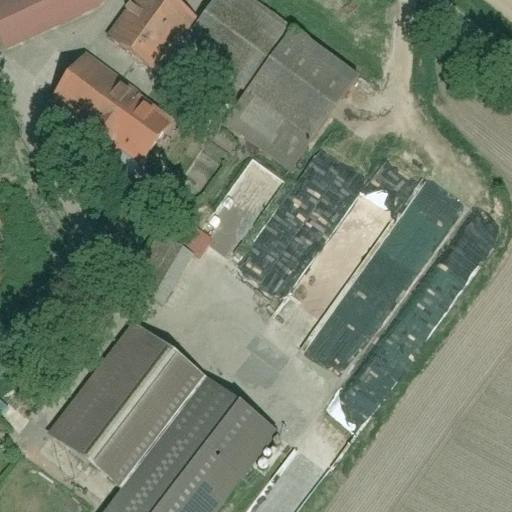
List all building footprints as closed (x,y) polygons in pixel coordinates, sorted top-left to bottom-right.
[(0,0),(0,41),(91,0),(0,0)] [(200,0),(187,18),(162,0),(120,0),(93,35),(147,76),(171,44),(300,141),(347,79),(241,0),(200,0)] [(174,123),(72,52),(31,111),(133,181),(174,123)] [(0,232),(11,227),(0,203),(0,232)] [(153,307),(178,260),(142,241),(117,288),(153,307)] [(194,383),(118,325),(35,432),(112,490),(194,383)]
